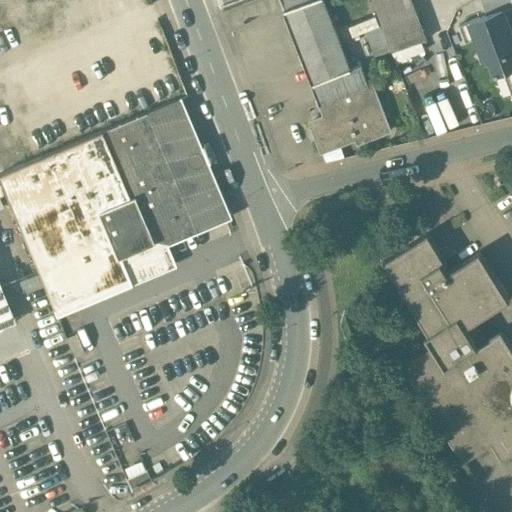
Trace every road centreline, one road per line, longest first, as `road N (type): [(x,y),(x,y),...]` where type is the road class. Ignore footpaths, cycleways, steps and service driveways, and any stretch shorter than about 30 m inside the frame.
road 1 (residential): [(169,511),(264,432),(290,376),(291,294),(262,202)]
road 2 (residential): [(262,202),(511,137)]
road 3 (residential): [(262,202),(191,0)]
